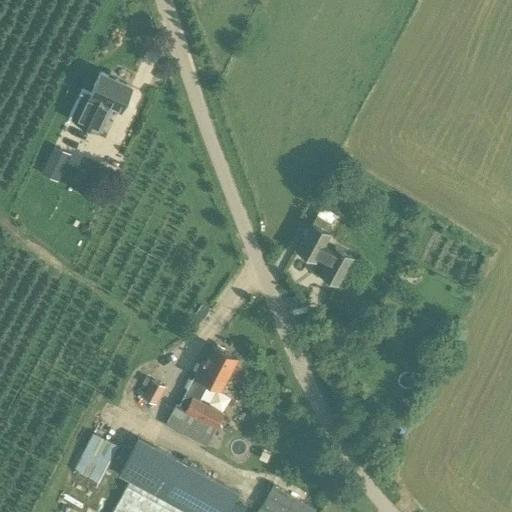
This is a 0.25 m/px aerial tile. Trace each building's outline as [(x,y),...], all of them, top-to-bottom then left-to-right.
[(120,107),(130,85),(98,71),(89,92),(80,89),(67,119),(90,129),(103,99),(120,107)] [(50,154),(43,169),(57,175),(63,160),(50,154)] [(318,216),(330,223),(335,214),(323,207),(318,216)] [(334,250),(324,244),(331,232),(328,230),(331,224),(330,223),(318,216),(317,216),(313,223),(312,223),(296,251),(314,261),(315,259),(326,265),(320,276),(337,286),(353,258),(336,248),(334,250)] [(219,388),(236,357),(213,345),(205,360),(203,358),(179,403),(175,402),(164,423),(206,445),(223,413),(199,400),(208,382),(219,388)] [(156,403),(165,386),(151,378),(142,396),(156,403)] [(224,511),(236,491),(137,437),(118,471),(131,478),(116,506),(112,511),(224,511)] [(87,449),(78,468),(89,475),(100,456),(87,449)] [(271,484),(255,511),(311,511),(314,507),(271,484)]
